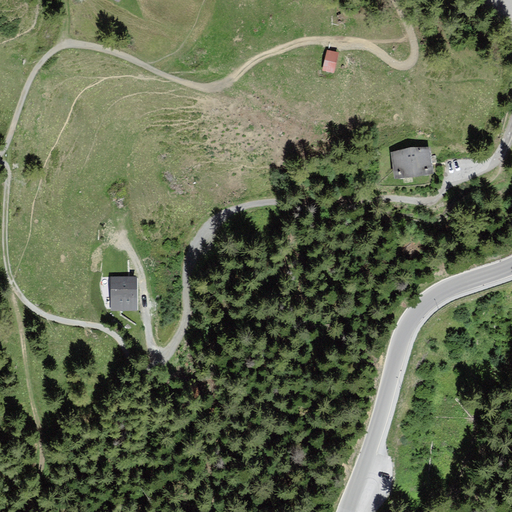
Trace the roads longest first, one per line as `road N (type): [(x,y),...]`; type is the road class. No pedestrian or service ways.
road 1 (track): [(12,283),(35,310),(102,327),(151,371),(180,331),(190,253),(207,224),(255,203),(415,201),(459,179)]
road 2 (track): [(393,0),(414,39),(416,51),(404,66),(368,46),(302,41),(208,87),(93,46),(58,47),(27,83),(0,153)]
road 3 (tertiary): [(345,511),(387,408),(405,334),(428,303),(511,270)]
road 4 (track): [(12,283),(39,444),(29,511)]
road 5 (track): [(0,165),(12,283)]
